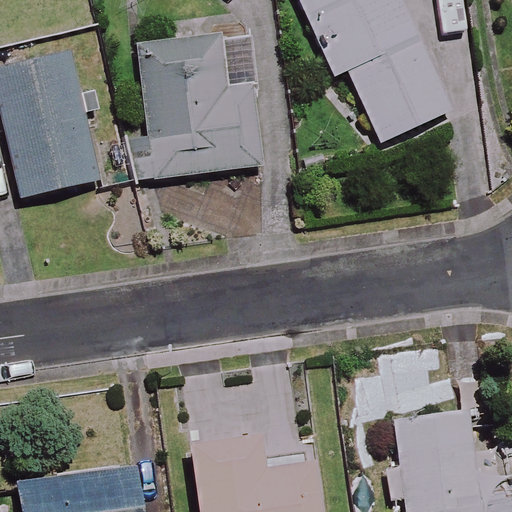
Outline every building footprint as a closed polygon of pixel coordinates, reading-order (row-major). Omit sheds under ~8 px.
[(445,115),(392,0),(293,0),(330,80),(343,74),(376,146),(445,115)] [(220,95),(213,40),(132,51),(148,183),(258,169),(248,92),(220,95)] [(80,120),(102,115),(96,88),(74,93),(65,54),(0,68),(0,139),(15,203),(95,185),(80,120)] [(386,423),(396,511),(511,511),(511,462),(500,465),(494,414),(386,423)] [(257,466),(253,437),(183,447),(192,511),(313,511),(307,459),(257,466)] [(137,511),(131,463),(9,478),(13,511),(137,511)]
